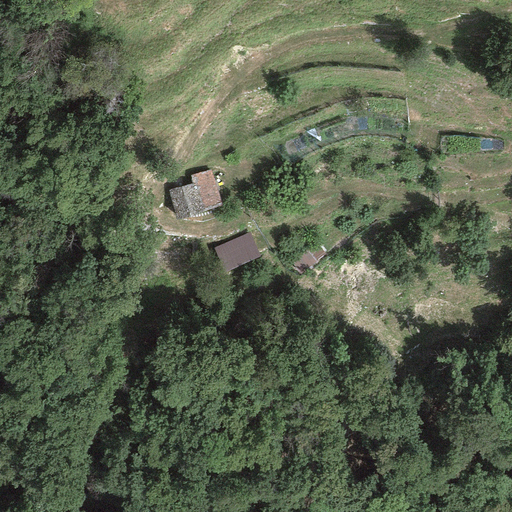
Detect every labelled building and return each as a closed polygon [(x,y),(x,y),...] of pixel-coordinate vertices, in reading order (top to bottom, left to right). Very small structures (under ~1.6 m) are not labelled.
[(211,169),(189,174),(191,182),(196,181),(201,202),(218,198),(211,169)] [(191,182),(168,188),(174,214),(202,207),(201,202),(196,181),(191,182)] [(249,231),(213,247),(223,268),(259,252),(249,231)] [(316,240),(306,247),(316,259),(325,252),(316,240)] [(306,247),(290,259),(299,272),(316,259),(306,247)]
